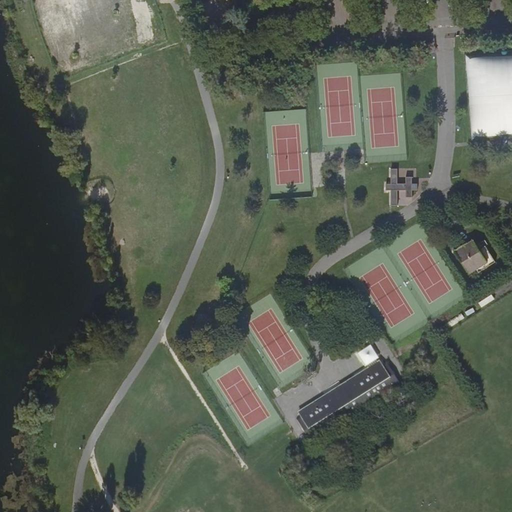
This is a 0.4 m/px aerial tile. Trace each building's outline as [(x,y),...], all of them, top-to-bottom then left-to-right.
[(511,57),(468,59),(471,136),(511,135),(511,57)] [(310,196),(307,109),(265,111),(268,198),(310,196)] [(389,168),(389,189),(406,189),(406,197),(413,197),(413,189),(415,189),(415,176),(406,177),(406,183),(398,183),(398,168),(389,168)] [(456,252),(469,273),(487,262),(474,240),(456,252)] [(359,354),(367,366),(368,365),(369,369),(378,363),(376,360),(379,358),(371,345),(359,354)] [(369,369),(350,381),(352,384),(340,392),(338,389),(299,414),(317,443),(399,390),(381,362),(378,363),(369,369)] [(350,381),(338,389),(340,392),(352,384),(350,381)]
